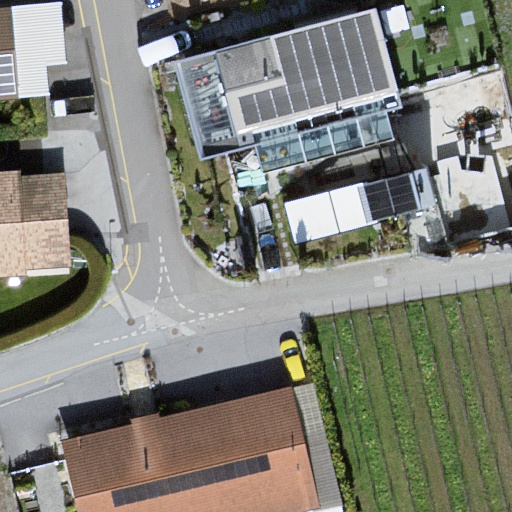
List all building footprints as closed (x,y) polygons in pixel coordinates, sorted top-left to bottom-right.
[(259,164),(285,157),(391,128),(386,111),(402,107),(375,8),(358,13),(355,1),(343,4),(322,0),(307,0),(310,13),(292,18),(295,29),(188,57),(214,156),(227,152),(254,145),(259,164)] [(10,62),(6,13),(0,13),(0,93),(13,93),(13,92),(43,89),(40,59),(10,62)] [(425,167),(380,179),(389,216),(435,204),(425,167)] [(52,262),(50,234),(16,236),(13,179),(0,179),(0,267),(19,266),(18,265),(52,262)] [(295,443),(282,390),(225,404),(230,423),(177,435),(174,422),(71,447),(86,511),(124,502),(126,511),(259,511),(310,500),(296,443),(295,443)]
